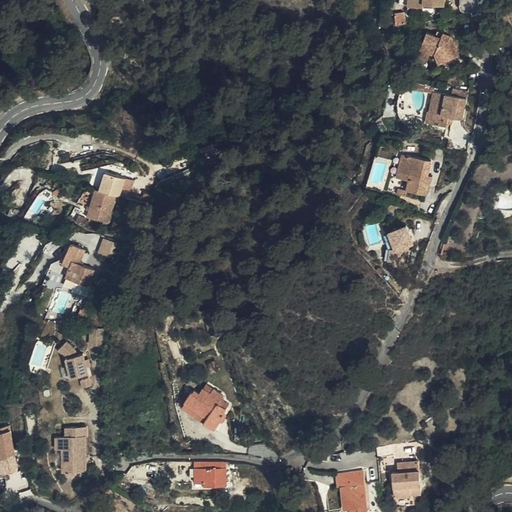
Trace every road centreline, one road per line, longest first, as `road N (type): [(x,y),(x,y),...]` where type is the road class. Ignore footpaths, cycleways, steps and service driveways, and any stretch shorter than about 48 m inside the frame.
road 1 (residential): [(12,511),(25,498),(81,507),(112,477),(154,461),(282,466),(349,428),(472,156),(487,95),(494,0)]
road 2 (tertiary): [(69,0),(100,79),(83,100),(32,105),(0,132)]
